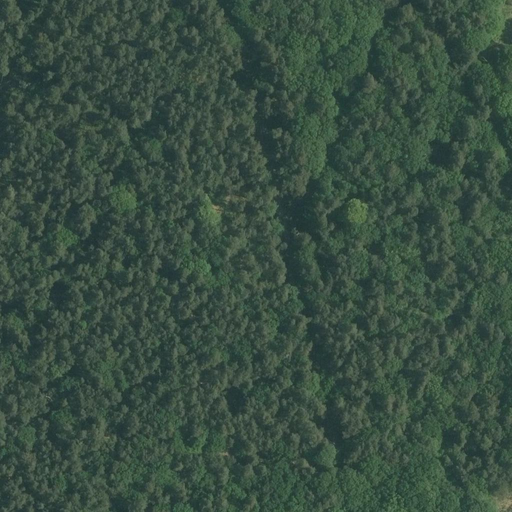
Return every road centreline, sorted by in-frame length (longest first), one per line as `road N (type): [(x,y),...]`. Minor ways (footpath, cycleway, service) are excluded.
road 1 (track): [(222,0),(250,59),(346,511)]
road 2 (track): [(341,472),(0,419)]
